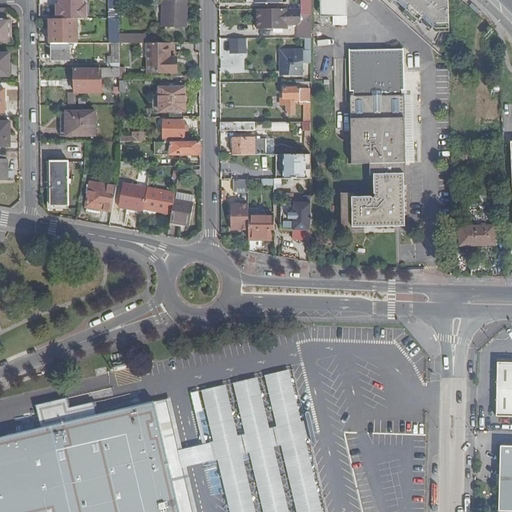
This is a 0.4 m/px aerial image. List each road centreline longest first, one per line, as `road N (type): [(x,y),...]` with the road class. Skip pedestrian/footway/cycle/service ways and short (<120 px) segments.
road 1 (residential): [(208,0),(208,254)]
road 2 (secondary): [(225,302),(451,312)]
road 3 (residential): [(29,224),(25,0)]
road 4 (secondary): [(452,289),(229,278)]
road 5 (unclassified): [(451,312),(448,511)]
road 6 (unclassified): [(171,303),(0,373)]
road 7 (secondary): [(175,262),(132,242),(29,224)]
